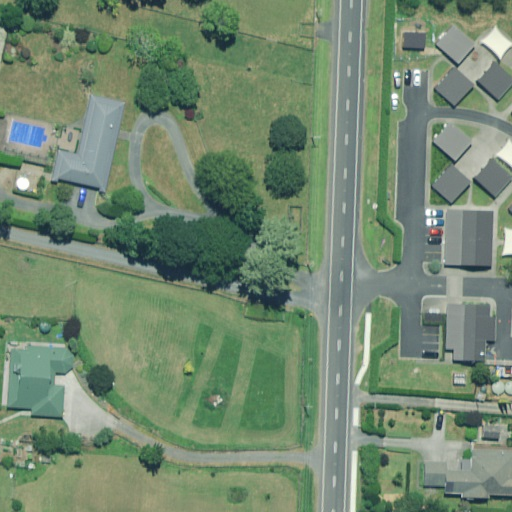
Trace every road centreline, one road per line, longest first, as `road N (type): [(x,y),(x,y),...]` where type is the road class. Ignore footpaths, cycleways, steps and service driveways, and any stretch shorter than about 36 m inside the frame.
road 1 (tertiary): [(343,283),(352,0)]
road 2 (residential): [(511,129),(417,112),(413,284)]
road 3 (tertiary): [(333,511),(343,283)]
